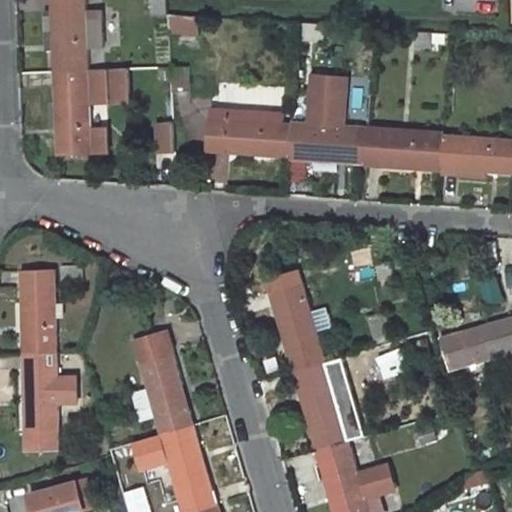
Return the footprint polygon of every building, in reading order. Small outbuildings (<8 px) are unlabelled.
[(60,13),(62,50),(54,50),(55,72),(91,70),(90,47),(105,46),(104,18),(88,18),(87,0),(51,0),(52,9),(52,13),(60,13)] [(151,0),(152,14),(169,14),(168,0),(151,0)] [(62,50),(60,13),(52,13),(52,9),(47,9),(50,51),(54,50),(62,50)] [(171,34),(198,36),(200,16),(169,14),(171,34)] [(434,46),(435,33),(416,32),(415,45),(434,46)] [(191,93),(189,66),(173,67),(174,93),(191,93)] [(59,155),(95,154),(109,153),(108,128),(94,129),(92,103),(131,101),(129,69),(91,70),(55,72),(57,104),(64,103),(66,132),(58,133),(59,155)] [(368,165),(370,129),(345,127),(348,76),(315,74),(312,125),(294,124),(292,160),(309,161),(309,153),(348,155),(347,163),(368,165)] [(57,104),(58,133),(66,132),(64,103),(57,104)] [(231,148),(258,149),(257,158),(292,160),(294,124),(286,124),(287,113),(212,108),(210,155),(231,156),(231,148)] [(178,154),(176,126),(160,127),(162,155),(178,154)] [(385,158),(408,160),(407,167),(444,170),(447,134),(370,129),(368,165),(384,166),(385,158)] [(460,163),(499,165),(499,173),(511,174),(511,137),(447,134),(444,170),(460,171),(460,163)] [(258,149),(231,148),(231,156),(257,158),(258,149)] [(309,161),(347,163),(348,155),(309,153),(309,161)] [(384,166),(407,167),(408,160),(385,158),(384,166)] [(499,165),(460,163),(460,171),(499,173),(499,165)] [(60,353),(60,270),(23,271),(24,303),(33,303),(33,333),(24,333),(25,354),(60,353)] [(66,287),(81,287),(81,276),(66,276),(66,287)] [(327,362),(304,281),(270,292),(279,322),(287,320),(294,349),(287,351),(293,371),(327,362)] [(177,300),(165,303),(168,314),(179,310),(177,300)] [(24,303),(24,333),(33,333),(33,303),(24,303)] [(388,345),(396,343),(406,340),(399,314),(381,319),(388,345)] [(454,373),(511,354),(511,317),(495,323),(497,332),(469,339),(467,331),(445,338),(454,373)] [(294,349),(287,320),(279,322),(287,351),(294,349)] [(469,339),(497,332),(495,323),(467,331),(469,339)] [(181,413),(173,385),(181,383),(172,353),(166,334),(134,344),(147,390),(132,395),(141,424),(156,419),(160,433),(193,424),(189,411),(181,413)] [(61,451),(60,353),(25,354),(25,362),(34,362),(35,408),(25,408),(26,451),(61,451)] [(25,362),(25,408),(35,408),(34,362),(25,362)] [(350,442),(327,362),(293,371),(302,402),(310,400),(319,429),(311,431),(317,451),(350,442)] [(173,385),(181,413),(189,411),(181,383),(173,385)] [(302,402),(311,431),(319,429),(310,400),(302,402)] [(200,476),(192,448),(199,446),(193,424),(160,433),(182,511),(218,511),(207,474),(200,476)] [(423,445),(437,441),(433,427),(419,432),(423,445)] [(370,511),(350,442),(317,451),(326,483),(334,480),(342,509),(334,511),(370,511)] [(207,474),(199,446),(192,448),(200,476),(207,474)] [(28,497),(32,511),(77,511),(93,508),(85,480),(28,497)] [(342,509),(334,480),(326,483),(334,511),(342,509)]
